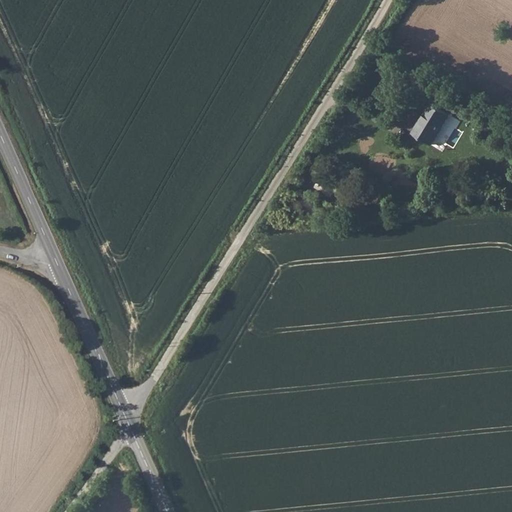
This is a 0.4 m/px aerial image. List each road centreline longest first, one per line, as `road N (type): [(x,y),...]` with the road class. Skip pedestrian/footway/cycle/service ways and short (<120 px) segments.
road 1 (unclassified): [(120,407),(146,389),(386,0)]
road 2 (tertiary): [(120,407),(0,135)]
